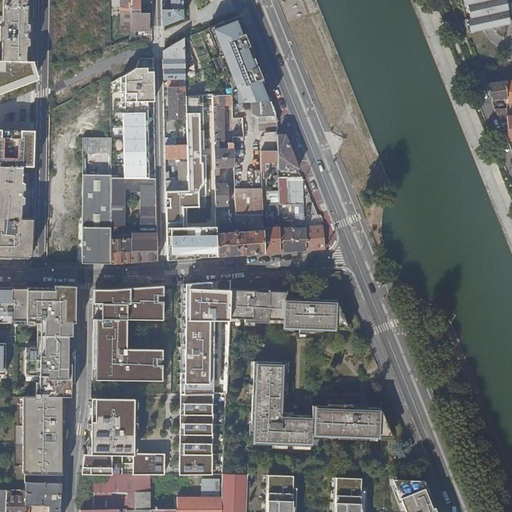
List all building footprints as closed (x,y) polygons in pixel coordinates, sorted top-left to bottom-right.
[(0,40),(1,41),(1,60),(28,62),(28,44),(28,38),(26,37),(26,31),(29,30),(29,24),(27,23),(27,0),(2,0),(2,25),(0,26),(0,40)] [(119,0),(120,8),(130,8),(130,2),(130,0),(119,0)] [(130,0),(130,2),(130,8),(130,13),(139,13),(139,0),(130,0)] [(164,25),(181,19),(181,10),(183,10),(182,0),(170,0),(171,3),(162,3),(162,26),(164,25)] [(511,0),(461,0),(469,32),(488,28),(509,23),(504,2),(511,0)] [(130,13),(130,31),(136,30),(150,30),(150,13),(142,13),(139,13),(130,13)] [(237,18),(208,30),(220,58),(218,59),(224,74),(226,73),(231,87),(232,95),(232,102),(250,102),(269,102),(263,87),(265,86),(237,18)] [(168,80),(185,79),(184,51),(181,46),(162,51),(163,59),(165,59),(165,71),(163,71),(163,80),(168,80)] [(113,175),(157,176),(154,59),(140,58),(138,68),(112,81),(113,175)] [(28,62),(1,60),(0,60),(0,94),(34,82),(39,80),(34,62),(28,62)] [(185,96),(185,79),(168,80),(169,119),(186,119),(185,99),(185,98),(185,96)] [(506,81),(485,84),(491,101),(503,99),(503,102),(506,101),(506,81)] [(195,97),(185,98),(185,99),(186,119),(187,129),(187,144),(187,146),(214,145),(214,143),(214,141),(213,121),(213,95),(200,96),(195,96),(195,97)] [(232,105),(232,102),(232,95),(221,95),(213,95),(213,121),(214,141),(224,141),(223,107),(219,107),(219,105),(232,105)] [(269,102),(250,102),(251,115),(256,117),(275,116),(269,102)] [(507,109),(495,110),(501,123),(507,123),(507,116),(507,109)] [(284,134),(276,133),(276,135),(277,148),(277,150),(276,150),(276,153),(277,162),(277,164),(277,168),(298,168),(284,134)] [(0,139),(1,139),(0,143),(0,256),(28,257),(31,254),(32,224),(32,211),(26,211),(26,208),(21,208),(21,204),(23,203),(23,197),(21,195),(21,190),(24,189),(24,182),(22,180),(22,164),(33,164),(33,137),(21,137),(0,136),(0,139)] [(234,166),(234,142),(228,142),(228,149),(220,149),(220,143),(214,143),(214,145),(214,152),(215,175),(219,175),(219,173),(220,173),(220,167),(234,166)] [(187,144),(165,145),(165,149),(165,156),(181,156),(181,161),(187,161),(187,160),(187,146),(187,144)] [(167,259),(217,257),(216,234),(216,229),(216,220),(215,205),(215,184),(215,175),(214,145),(187,146),(187,191),(165,191),(167,259)] [(65,187),(80,188),(82,151),(67,150),(65,187)] [(276,150),(260,151),(261,162),(277,162),(276,153),(276,150)] [(178,180),(165,181),(165,185),(165,191),(187,191),(187,189),(187,163),(178,163),(178,180)] [(110,178),(110,175),(83,174),(82,195),(81,208),(81,264),(110,264),(157,261),(155,179),(110,178)] [(303,193),(303,180),(295,180),(296,204),(304,204),(303,193)] [(228,184),(215,184),(215,195),(215,205),(229,205),(228,184)] [(235,188),(236,209),(236,215),(245,215),(262,215),(262,196),(262,188),(235,188)] [(278,205),(291,204),(290,192),(277,192),(278,203),(278,205)] [(279,221),(278,205),(278,203),(269,203),(270,215),(267,215),(268,222),(279,222),(279,221)] [(304,204),(296,204),(296,214),(296,223),(305,223),(304,204)] [(245,215),(236,215),(237,228),(249,228),(249,231),(216,234),(217,257),(263,253),(263,252),(263,235),(263,230),(262,215),(245,215)] [(229,219),(216,220),(216,229),(233,227),(229,219)] [(323,227),(321,227),(305,228),(305,239),(306,250),(318,249),(325,249),(324,237),(323,227)] [(305,239),(305,228),(292,228),(279,228),(279,229),(279,252),(306,250),(305,239)] [(279,229),(263,230),(263,235),(263,252),(279,252),(279,229)] [(226,321),(227,291),(213,289),(212,282),(180,284),(181,393),(215,392),(214,322),(226,321)] [(91,381),(162,382),(162,350),(126,349),(126,319),(162,319),(163,284),(113,289),(92,288),(91,381)] [(12,287),(0,286),(0,322),(12,323),(12,287)] [(25,287),(12,287),(12,323),(24,323),(25,287)] [(73,288),(25,287),(24,323),(39,323),(39,348),(24,348),(23,375),(37,376),(37,394),(33,394),(33,397),(70,396),(73,288)] [(252,291),(229,290),(228,319),(243,320),(243,323),(260,323),(261,312),(267,312),(267,320),(283,321),(282,328),(298,328),(298,331),(322,332),(322,329),(337,329),(338,317),(342,317),(335,300),(317,300),(317,303),(306,303),(299,303),(299,299),(283,299),(283,293),(268,292),(268,295),(261,294),(261,292),(252,291)] [(342,317),(338,317),(337,329),(347,330),(342,317)] [(284,363),(253,362),(250,430),(254,431),(253,445),(310,447),(310,435),(337,436),(337,439),(365,440),(365,437),(382,437),(382,424),(386,425),(380,408),(351,407),(352,405),(327,404),(327,407),(311,406),(311,416),(282,415),(284,363)] [(212,475),(212,394),(206,394),(196,394),(180,394),(179,475),(212,475)] [(40,475),(61,475),(61,453),(63,453),(70,396),(33,397),(21,398),(22,475),(40,475)] [(131,453),(131,399),(93,398),(91,455),(84,455),(80,476),(110,475),(151,475),(156,476),(155,453),(131,453)] [(386,425),(382,424),(382,437),(392,438),(386,425)] [(265,511),(435,511),(421,477),(390,477),(405,511),(358,511),(360,477),(335,476),(333,511),(291,511),(293,474),(267,473),(265,511)] [(245,511),(247,475),(223,474),(222,497),(178,498),(178,510),(151,510),(150,511),(245,511)] [(58,511),(61,475),(40,475),(40,483),(25,483),(25,491),(24,511),(27,511),(28,505),(48,506),(47,511),(58,511)] [(110,490),(151,490),(151,475),(110,475),(110,490)] [(202,478),(202,495),(217,496),(218,479),(202,478)] [(126,510),(151,510),(151,490),(110,490),(110,510),(117,510),(126,510)] [(24,511),(25,491),(21,491),(21,496),(10,496),(10,491),(6,491),(5,511),(24,511)] [(96,492),(83,492),(83,507),(96,507),(96,492)]
